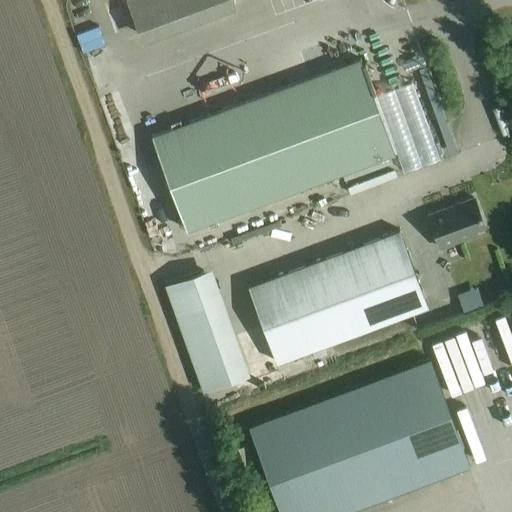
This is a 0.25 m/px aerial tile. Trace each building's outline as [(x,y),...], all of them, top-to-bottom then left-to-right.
[(125,0),(140,38),(236,2),(234,0),(125,0)] [(394,153),(360,59),(151,136),(186,229),(283,194),(394,153)] [(484,225),(474,198),(456,205),(457,208),(447,212),(446,208),(428,215),(441,248),(477,235),(475,229),(484,225)] [(427,306),(399,230),(248,286),(276,362),(427,306)] [(165,284),(202,390),(250,373),(212,267),(165,284)] [(458,304),(463,319),(482,313),(477,298),(458,304)] [(511,352),(503,334),(497,337),(507,359),(511,356),(511,352)] [(282,511),(341,511),(470,464),(431,359),(251,427),(282,511)]
